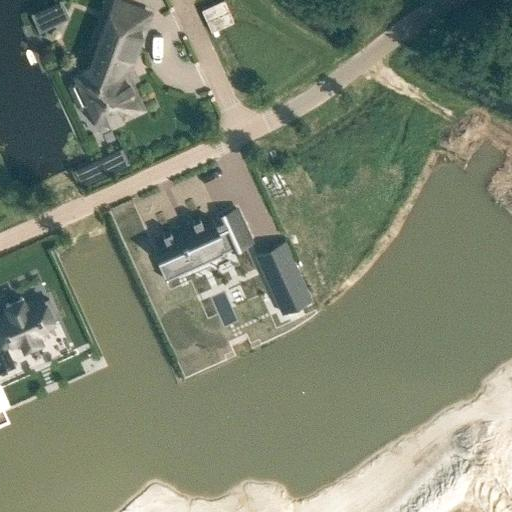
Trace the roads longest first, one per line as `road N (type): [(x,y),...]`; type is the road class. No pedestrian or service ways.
road 1 (residential): [(239,135),(0,244)]
road 2 (residential): [(301,107),(457,0)]
road 3 (residential): [(239,135),(186,11)]
